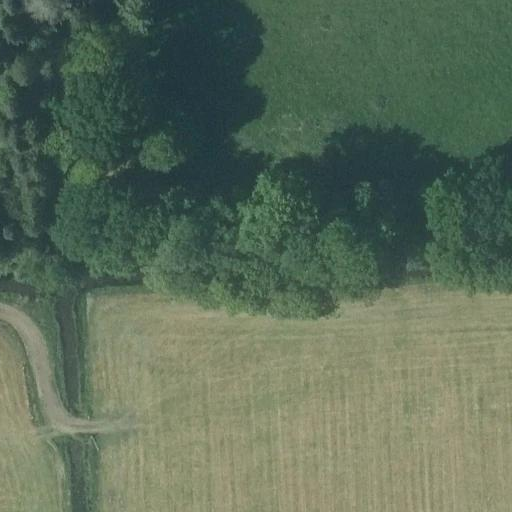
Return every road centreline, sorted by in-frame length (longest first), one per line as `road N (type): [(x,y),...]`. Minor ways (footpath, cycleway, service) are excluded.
road 1 (track): [(98,0),(104,215)]
road 2 (track): [(0,317),(20,334),(45,419),(97,431)]
